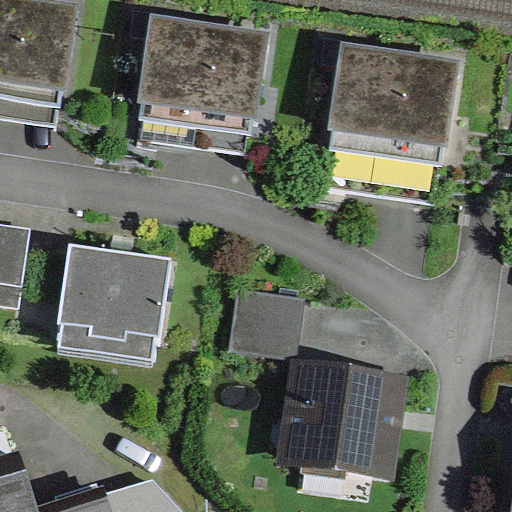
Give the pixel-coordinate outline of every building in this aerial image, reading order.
[(0,117),(52,125),(66,23),(0,13),(0,117)] [(246,148),(261,50),(159,35),(144,133),(246,148)] [(429,200),(447,75),(349,62),(332,186),(429,200)] [(18,231),(0,228),(0,320),(6,322),(18,231)] [(153,373),(167,267),(74,255),(59,361),(153,373)] [(277,298),(218,291),(210,361),(268,368),(277,298)] [(309,326),(305,364),(364,369),(367,331),(309,326)] [(393,388),(284,372),(270,470),(379,486),(393,388)] [(38,511),(25,469),(0,476),(0,511),(38,511)]
